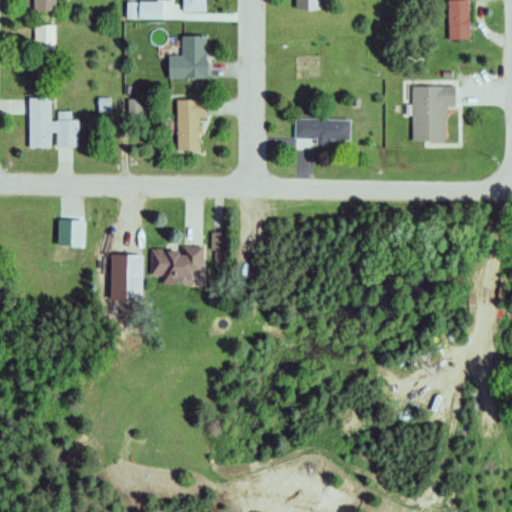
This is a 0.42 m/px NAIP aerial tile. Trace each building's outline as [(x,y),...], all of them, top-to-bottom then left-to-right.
[(56,0),(33,0),(34,10),(56,10),(56,0)] [(182,0),(182,13),(207,13),(206,0),(182,0)] [(295,0),(295,9),(319,9),(318,0),(295,0)] [(468,39),(468,0),(447,0),(448,39),(468,39)] [(34,51),(55,51),(55,25),(34,25),(34,51)] [(168,79),(206,79),(206,35),(181,35),(181,56),(168,56),(168,79)] [(444,141),(444,107),(454,107),(454,86),(412,86),(412,142),(444,141)] [(29,98),(29,148),(53,148),(53,147),(79,147),(78,119),(60,119),(60,121),(50,121),(50,98),(29,98)] [(176,99),(176,150),(199,150),(199,119),(206,119),(206,99),(176,99)] [(350,119),(295,119),(295,139),(316,139),(316,142),(350,143),(350,119)] [(212,233),(212,248),(216,248),(216,242),(221,242),(221,233),(212,233)] [(202,269),(202,247),(148,247),(148,275),(164,275),(164,284),(181,284),(181,277),(190,277),(190,269),(202,269)]
